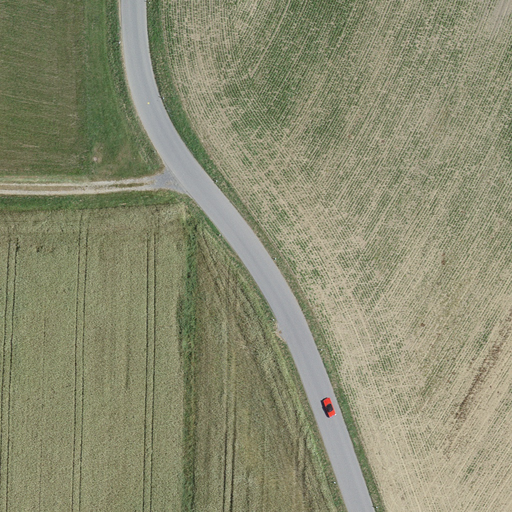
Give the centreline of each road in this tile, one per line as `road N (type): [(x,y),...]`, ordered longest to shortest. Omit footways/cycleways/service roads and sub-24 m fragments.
road 1 (residential): [(147,0),(160,119),(180,169),(213,190),(270,280),(363,511)]
road 2 (track): [(0,187),(99,190),(180,169)]
